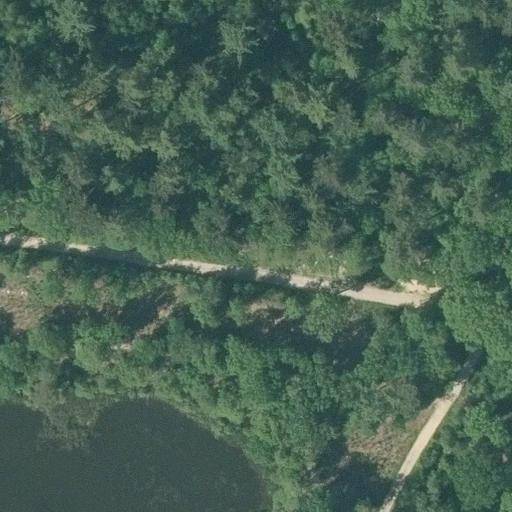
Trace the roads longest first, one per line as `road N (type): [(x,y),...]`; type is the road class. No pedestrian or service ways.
road 1 (track): [(492,310),(0,240)]
road 2 (track): [(492,310),(385,511)]
